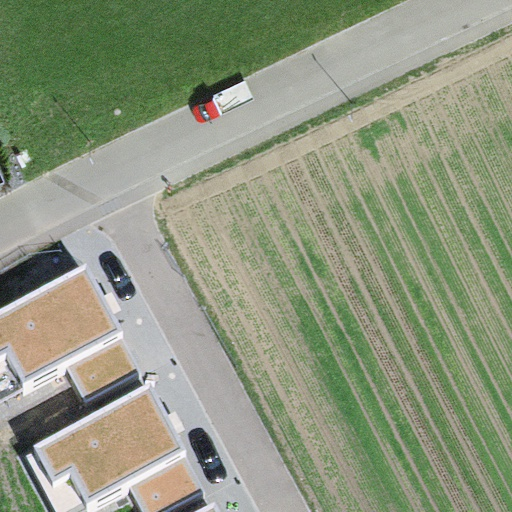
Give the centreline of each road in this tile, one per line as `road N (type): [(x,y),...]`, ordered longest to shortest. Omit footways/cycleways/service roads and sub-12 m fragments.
road 1 (residential): [(467,0),(110,175)]
road 2 (residential): [(110,175),(289,511)]
road 3 (residential): [(110,175),(0,230)]
